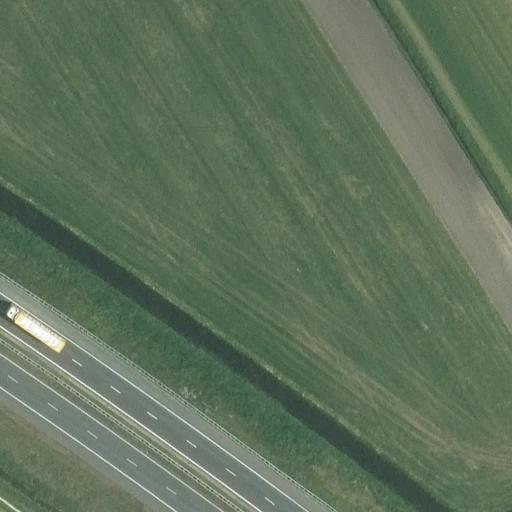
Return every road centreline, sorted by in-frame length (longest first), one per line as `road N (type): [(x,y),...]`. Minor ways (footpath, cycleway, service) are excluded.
road 1 (motorway): [(278,511),(0,312)]
road 2 (motorway): [(0,370),(196,511)]
